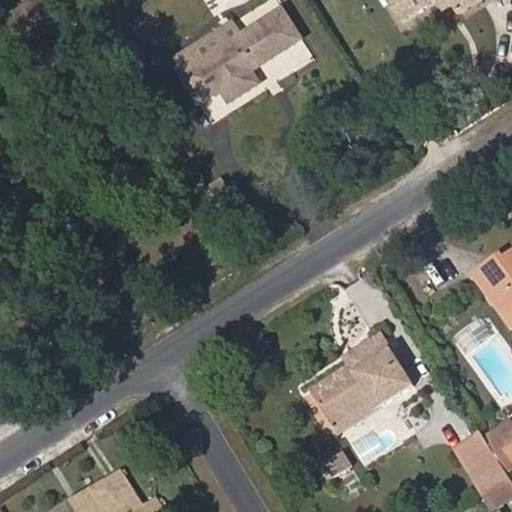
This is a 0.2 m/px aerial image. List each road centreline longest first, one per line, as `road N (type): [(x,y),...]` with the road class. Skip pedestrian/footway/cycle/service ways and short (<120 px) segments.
road 1 (residential): [(156,351),(511,139)]
road 2 (residential): [(156,351),(253,511)]
road 3 (residential): [(0,451),(156,351)]
